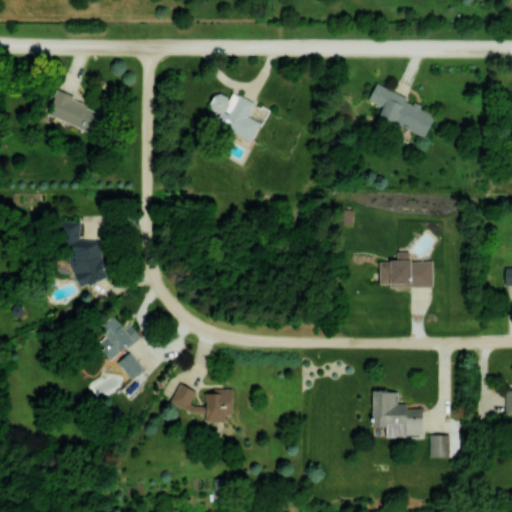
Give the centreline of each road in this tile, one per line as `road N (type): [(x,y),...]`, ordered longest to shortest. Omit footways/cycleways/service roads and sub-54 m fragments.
road 1 (residential): [(0,44),(511,46)]
road 2 (residential): [(151,264),(178,311),(226,338),(511,341)]
road 3 (residential): [(148,44),(151,264)]
